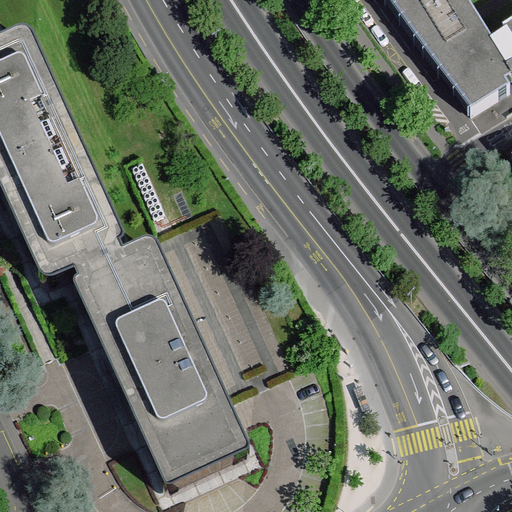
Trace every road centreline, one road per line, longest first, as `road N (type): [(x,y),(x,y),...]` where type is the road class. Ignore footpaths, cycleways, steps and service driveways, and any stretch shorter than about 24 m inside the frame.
road 1 (primary): [(232,0),(368,193),(511,368)]
road 2 (primary): [(157,0),(344,272)]
road 3 (primary): [(344,272),(395,307),(444,377),(468,451),(462,499)]
road 4 (primary): [(344,272),(413,411),(424,463),(412,511)]
road 5 (primary): [(432,184),(294,0)]
road 6 (primary): [(511,286),(432,184)]
